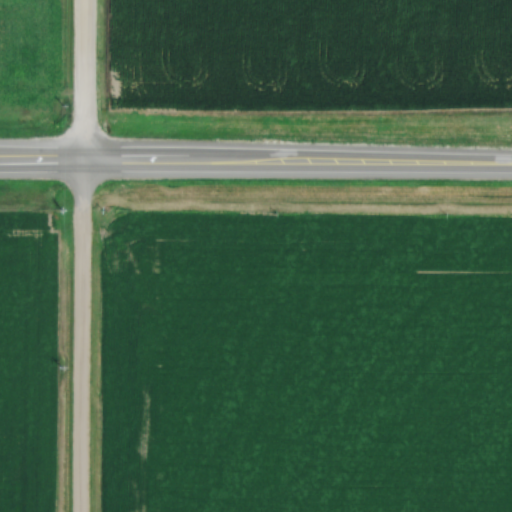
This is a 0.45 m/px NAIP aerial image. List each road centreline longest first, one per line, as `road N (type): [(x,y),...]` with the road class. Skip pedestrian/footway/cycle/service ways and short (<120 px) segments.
road 1 (residential): [(78,511),(83,0)]
road 2 (primary): [(511,166),(0,163)]
